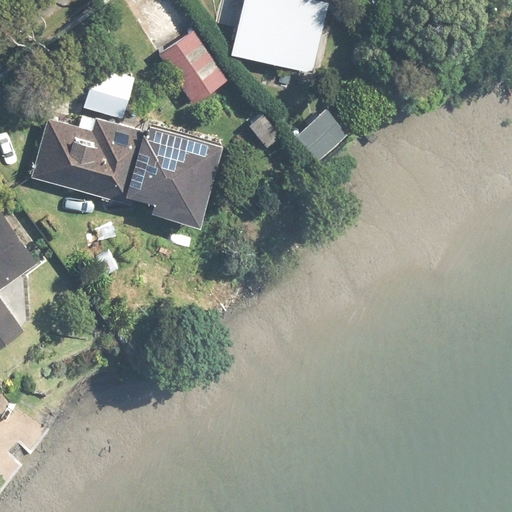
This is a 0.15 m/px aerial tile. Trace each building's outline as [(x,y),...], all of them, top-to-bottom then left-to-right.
[(242,0),(231,47),(311,66),(326,3),(314,0),(242,0)] [(190,28),(156,51),(191,102),(225,78),(190,28)] [(324,105),(294,132),(313,152),(342,125),(324,105)] [(46,113),(29,173),(128,202),(131,193),(149,198),(146,207),(194,220),(217,138),(145,118),(142,127),(80,109),(76,122),(46,113)] [(0,344),(23,329),(0,295),(0,285),(35,261),(0,210),(0,344)]
